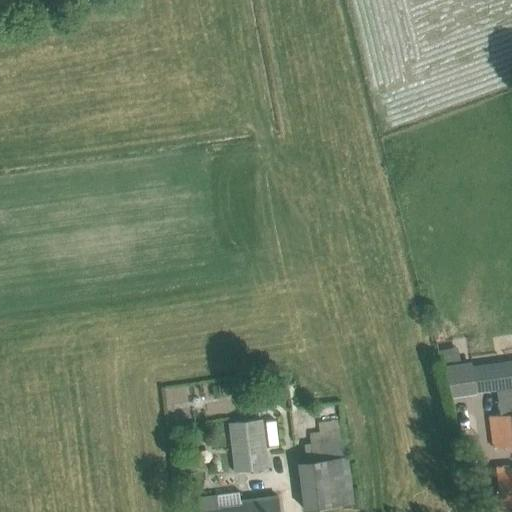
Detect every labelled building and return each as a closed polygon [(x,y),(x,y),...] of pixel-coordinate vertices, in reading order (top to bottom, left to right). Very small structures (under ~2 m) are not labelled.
[(511,444),(511,359),(472,365),(476,392),(496,389),(499,410),(499,415),(494,415),(488,416),(492,447),(510,445),(511,444)] [(261,418),(228,422),(234,471),(268,467),(265,450),(278,448),(273,416),(261,418)] [(298,461),(302,490),(304,510),(352,503),(344,440),(305,444),(307,460),(298,461)] [(497,467),(499,486),(502,506),(511,504),(511,470),(509,470),(509,466),(497,467)] [(197,497),(199,511),(279,511),(278,496),(239,501),(238,492),(197,497)]
